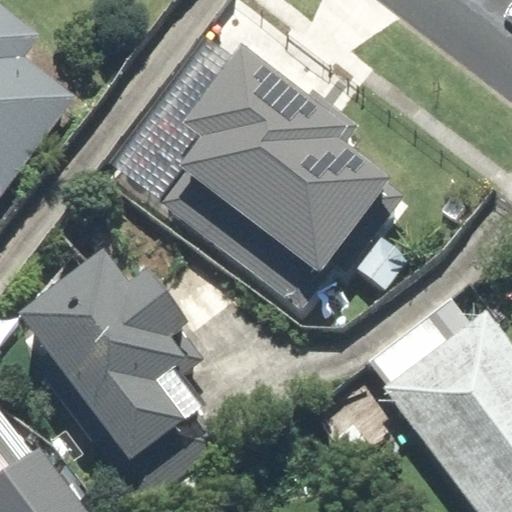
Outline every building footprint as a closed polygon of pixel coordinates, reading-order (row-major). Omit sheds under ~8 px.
[(33,52),(0,27),(0,202),(70,112),(18,73),(33,52)] [(205,140),(152,210),(289,311),(387,179),(348,150),(360,134),(243,48),(185,126),(205,140)] [(157,511),(218,463),(192,429),(199,425),(172,387),(194,370),(136,296),(116,311),(95,281),(14,340),(106,467),(104,469),(139,511),(157,511)] [(511,511),(511,370),(480,328),(379,404),(461,511),(511,511)] [(76,511),(42,466),(0,497),(0,511),(76,511)]
